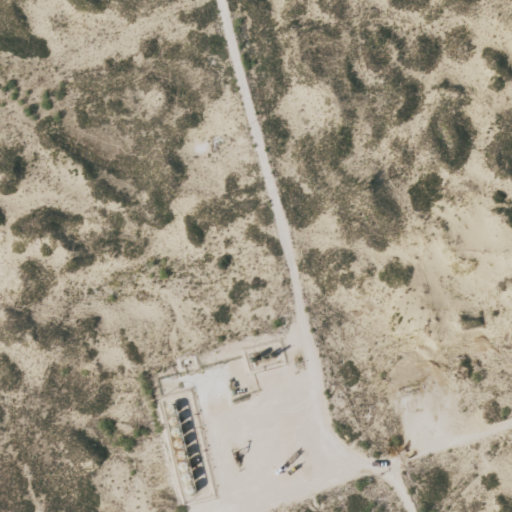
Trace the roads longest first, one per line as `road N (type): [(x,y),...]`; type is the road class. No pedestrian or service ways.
road 1 (track): [(391,511),(336,456),(266,145),(251,134),(220,0)]
road 2 (track): [(391,511),(511,465)]
